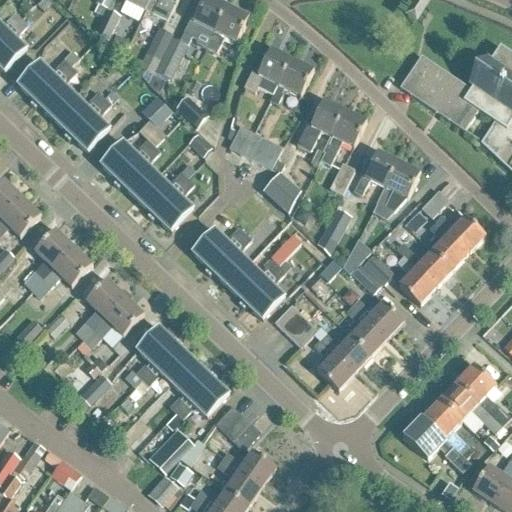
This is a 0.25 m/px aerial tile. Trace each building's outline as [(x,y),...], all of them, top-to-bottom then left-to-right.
[(108,14),(114,0),(100,0),(96,8),(108,14)] [(127,0),(126,4),(145,14),(152,0),(127,0)] [(152,0),(145,14),(168,25),(176,10),(181,0),(152,0)] [(422,0),(419,0),(409,22),(421,28),(433,5),(422,0)] [(212,43),(228,12),(206,1),(194,27),(192,26),(181,47),(172,43),(161,66),(154,81),(149,91),(159,98),(166,84),(171,87),(192,43),(196,45),(196,49),(206,54),(211,43),(212,43)] [(43,4),(37,10),(44,16),(51,8),(45,2),(43,4)] [(27,6),(19,14),(25,21),(33,12),(27,6)] [(212,43),(211,43),(206,54),(217,59),(224,46),(218,44),(220,40),(237,48),(250,23),(228,12),(212,43)] [(109,46),(121,22),(108,16),(95,40),(109,46)] [(0,47),(8,39),(22,24),(16,18),(5,28),(8,30),(3,35),(0,31),(0,47)] [(8,39),(0,47),(0,71),(5,77),(25,56),(12,43),(16,38),(19,41),(29,31),(22,24),(8,39)] [(172,43),(174,40),(159,33),(139,74),(154,81),(161,66),(172,43)] [(463,106),(478,116),(494,127),(480,147),(493,160),(504,143),(511,147),(511,59),(500,52),(471,95),(463,106)] [(280,91),(293,66),(271,55),(264,69),(258,66),(244,94),(256,99),(259,93),(273,100),(278,91),(280,91)] [(463,106),(471,95),(422,62),(401,92),(464,136),(478,116),(463,106)] [(19,90),(36,107),(70,72),(64,66),(55,75),(57,78),(53,82),(40,69),(19,90)] [(273,100),(270,106),(278,110),(284,99),(282,98),(284,94),(301,102),(314,76),(293,66),(280,91),(278,91),(273,100)] [(70,72),(36,107),(54,124),(74,102),(61,90),(65,86),(68,88),(77,78),(70,72)] [(91,119),(71,140),(88,157),(108,136),(95,123),(100,118),(102,121),(119,103),(112,97),(105,104),(91,119)] [(91,119),(105,104),(98,98),(89,108),(91,110),(87,115),(74,102),(54,124),(71,140),(91,119)] [(141,117),(158,133),(174,119),(157,101),(141,117)] [(199,133),(210,121),(189,102),(177,114),(199,133)] [(334,142),(345,117),(324,106),(317,120),(313,118),(297,151),(310,158),(321,136),(332,141),(334,142)] [(334,142),(332,141),(323,158),(325,158),(321,166),(331,172),(343,147),(354,153),(367,128),(345,117),(334,142)] [(251,164),(262,143),(241,132),(230,153),(251,164)] [(204,163),(214,153),(199,139),(189,149),(204,163)] [(262,143),(251,164),(272,175),(277,166),(283,154),(262,143)] [(120,187),(140,166),(155,151),(148,145),(134,159),(123,149),(102,170),(120,187)] [(137,203),(157,182),(144,170),(148,166),(151,168),(161,158),(156,152),(155,151),(140,166),(120,187),(137,203)] [(387,195),(399,169),(378,158),(365,184),(362,182),(354,198),(362,202),(370,186),(385,194),(387,195)] [(277,166),(272,175),(279,180),(280,179),(281,180),(286,170),(277,166)] [(154,220),(188,184),(197,175),(191,168),(173,186),(167,192),(157,182),(137,203),(154,220)] [(343,200),(356,175),(344,169),(331,194),(343,200)] [(387,195),(385,194),(377,210),(394,219),(408,205),(421,179),(399,169),(387,195)] [(289,220),(301,198),(281,180),(280,179),(279,180),(264,197),(289,220)] [(189,185),(188,184),(174,199),(154,220),(171,236),(192,215),(181,205),(195,191),(189,185)] [(23,204),(5,186),(0,190),(0,227),(2,226),(23,204)] [(241,211),(257,226),(274,207),(258,193),(241,211)] [(449,207),(439,197),(422,215),(432,225),(449,207)] [(2,226),(0,227),(0,242),(10,233),(21,243),(42,222),(23,204),(2,226)] [(331,262),(352,223),(336,215),(317,250),(331,262)] [(421,226),(415,221),(407,230),(413,235),(421,226)] [(435,229),(469,260),(486,243),(465,223),(453,235),(449,232),(450,231),(441,222),(435,229)] [(453,278),(469,260),(435,229),(429,235),(438,244),(439,242),(443,246),(431,257),(453,278)] [(211,275),(245,239),(240,234),(230,244),(232,246),(228,250),(215,237),(200,252),(194,258),(211,275)] [(45,267),(24,289),(33,297),(53,276),(75,254),(56,236),(35,258),(45,267)] [(228,291),(249,270),(236,258),(240,254),(243,257),(253,247),(245,239),(211,275),(228,291)] [(349,279),(372,257),(359,244),(343,273),(349,279)] [(453,278),(431,257),(420,269),(417,266),(418,265),(402,250),(396,256),(404,262),(403,262),(437,294),(453,278)] [(280,253),(270,263),(274,267),(279,273),(290,262),(280,253)] [(0,278),(14,263),(5,254),(0,259),(0,278)] [(53,276),(33,297),(41,305),(62,284),(72,293),(93,271),(75,254),(53,276)] [(384,290),(395,279),(374,260),(364,271),(384,290)] [(420,312),(437,294),(403,262),(397,269),(406,278),(407,276),(411,279),(399,292),(420,312)] [(246,308),(279,273),(274,267),(264,277),(266,279),(262,283),(249,270),(228,291),(246,308)] [(382,291),(361,270),(351,280),(368,296),(373,301),(382,291)] [(279,273),(246,308),(263,325),(283,304),(270,291),(274,287),(277,290),(287,280),(279,273)] [(84,347),(126,303),(108,285),(86,307),(96,317),(76,339),(84,347)] [(4,304),(5,302),(0,297),(0,330),(16,315),(4,304)] [(126,303),(84,347),(92,355),(113,333),(124,344),(145,321),(126,303)] [(353,313),(388,346),(404,329),(383,309),(369,323),(365,319),(368,315),(359,307),(353,313)] [(284,337),(300,320),(292,312),(275,329),(284,337)] [(372,363),(388,346),(353,313),(346,319),(356,329),(359,326),(363,330),(350,343),(372,363)] [(55,343),(71,328),(62,319),(46,335),(55,343)] [(292,346),(309,329),(300,320),(284,337),(292,346)] [(26,351),(43,334),(33,325),(17,343),(26,351)] [(309,329),(292,346),(301,354),(318,337),(309,329)] [(142,387),(176,351),(159,335),(139,356),(152,369),(148,373),(146,371),(136,381),(132,377),(126,383),(135,393),(142,387)] [(372,363),(350,343),(338,356),(334,352),(336,350),(326,341),(320,347),(355,380),(372,363)] [(511,364),(511,345),(503,355),(511,364)] [(339,398),(355,380),(320,347),(314,353),(324,363),(326,360),(330,364),(317,377),(339,398)] [(173,389),(193,368),(176,351),(142,387),(149,394),(159,384),(156,381),(160,377),(173,389)] [(98,362),(92,368),(101,377),(107,370),(98,362)] [(50,381),(59,370),(53,365),(44,375),(50,381)] [(92,368),(85,375),(94,384),(101,377),(92,368)] [(177,420),(211,384),(193,368),(173,389),(186,402),(182,406),(180,404),(170,414),(177,420)] [(460,392),(480,410),(497,393),(474,371),(457,389),(460,392)] [(90,411),(112,389),(102,379),(81,402),(90,411)] [(211,384),(177,420),(183,426),(192,416),(190,414),(194,410),(207,422),(228,401),(211,384)] [(491,421),(480,410),(460,392),(457,389),(440,407),(455,421),(463,428),(473,418),(495,440),(503,433),(500,430),(495,425),(491,421)] [(453,438),(463,428),(440,407),(423,424),(446,446),(457,457),(466,465),(473,457),(453,438)] [(225,438),(242,421),(233,412),(216,430),(225,438)] [(242,421),(225,438),(234,447),(251,430),(242,421)] [(406,442),(429,464),(442,450),(444,453),(442,456),(459,472),(466,465),(457,457),(446,446),(423,424),(406,442)] [(157,437),(149,429),(129,449),(138,458),(157,437)] [(243,458),(261,440),(251,430),(233,449),(243,458)] [(0,450),(8,439),(0,432),(0,450)] [(177,435),(149,464),(165,480),(194,450),(177,435)] [(490,441),(484,447),(494,457),(500,451),(490,441)] [(26,484),(41,461),(45,456),(34,449),(15,477),(26,484)] [(0,493),(2,494),(21,465),(8,456),(0,468),(0,493)] [(222,466),(263,494),(276,474),(252,457),(242,472),(237,469),(239,467),(227,459),(222,466)] [(494,511),(511,483),(511,462),(506,472),(501,479),(489,471),(472,497),(494,511)] [(70,496),(81,480),(62,466),(50,482),(70,496)] [(247,511),(250,511),(263,494),(222,466),(217,473),(229,481),(231,479),(235,482),(225,497),(247,511)] [(179,471),(170,484),(184,494),(194,481),(179,471)] [(0,511),(14,511),(8,507),(22,488),(11,481),(9,485),(0,497),(0,511)] [(161,511),(164,511),(179,494),(165,482),(149,501),(161,511)] [(511,511),(511,483),(494,511),(495,511),(511,511)] [(450,506),(457,496),(449,491),(442,501),(450,506)] [(247,511),(225,497),(215,511),(210,508),(212,505),(201,497),(195,505),(205,511),(247,511)] [(59,511),(88,511),(89,511),(70,498),(59,511)] [(205,511),(195,505),(187,500),(180,511),(181,511),(205,511)] [(113,511),(117,506),(110,502),(109,504),(103,511),(113,511)]
